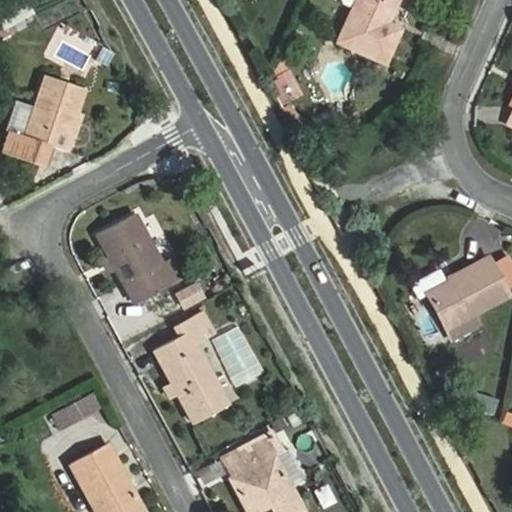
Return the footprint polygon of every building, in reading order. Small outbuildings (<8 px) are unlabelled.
[(18,0),(0,7),(0,31),(35,18),(28,0),(18,0)] [(384,62),(399,29),(387,23),(396,0),(356,0),(354,5),(338,41),(384,62)] [(301,94),(281,58),(268,80),(281,105),(301,94)] [(45,167),(52,145),(66,151),(71,136),(69,135),(84,87),(45,74),(25,134),(10,129),(2,151),(45,167)] [(135,214),(97,234),(133,302),(172,281),(135,214)] [(444,283),(427,292),(451,337),(478,323),(474,316),(508,295),(488,257),(448,277),(450,280),(444,283)] [(427,292),(444,283),(437,270),(415,282),(414,285),(420,296),(427,292)] [(194,285),(175,296),(183,309),(202,299),(194,285)] [(154,349),(193,422),(228,404),(196,344),(215,334),(203,310),(174,326),(179,335),(154,349)] [(93,393),(55,413),(63,428),(101,408),(93,393)] [(304,511),(263,435),(219,458),(246,510),(254,506),(257,511),(304,511)] [(143,511),(145,511),(106,442),(69,463),(96,511),(143,511)] [(215,464),(197,472),(202,484),(220,476),(215,464)]
